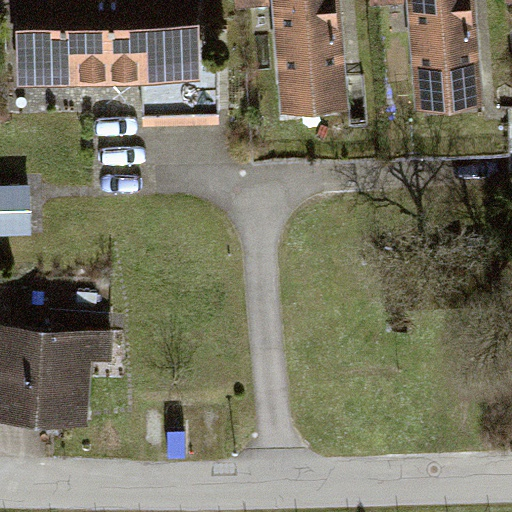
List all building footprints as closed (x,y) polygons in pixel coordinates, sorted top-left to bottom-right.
[(5,0),(7,82),(94,81),(93,0),(5,0)] [(93,0),(94,81),(182,80),(180,0),(93,0)] [(334,0),(270,0),(271,96),(336,96),(334,0)] [(403,0),(405,94),(469,93),(466,0),(403,0)] [(89,147),(0,139),(0,236),(80,244),(89,147)] [(112,324),(0,311),(0,404),(101,416),(112,324)]
